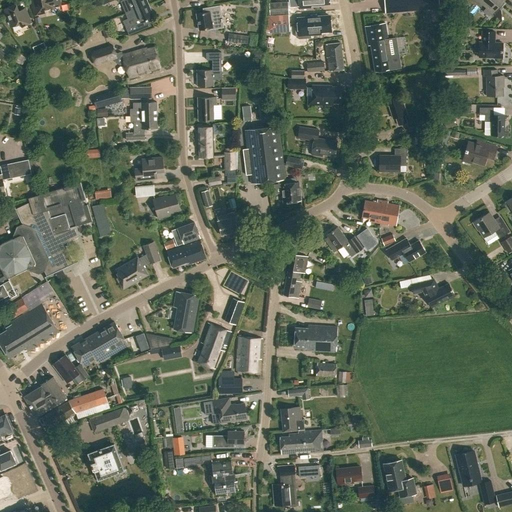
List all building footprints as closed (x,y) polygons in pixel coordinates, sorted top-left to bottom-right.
[(31,0),(35,15),(46,13),(45,10),(54,7),(62,5),(60,0),(31,0)] [(120,2),(126,14),(148,5),(146,0),(117,0),(118,3),(120,2)] [(297,0),(298,9),(311,8),(310,6),(329,5),(328,0),(297,0)] [(408,10),(440,7),(438,0),(382,0),(384,13),(408,11),(408,10)] [(476,0),(493,13),(502,21),(501,10),(500,9),(502,6),(502,7),(505,3),(503,1),(503,0),(476,0)] [(289,14),(288,2),(269,4),(270,15),(289,14)] [(32,23),(25,8),(19,11),(16,4),(4,9),(12,27),(20,24),(21,27),(32,23)] [(123,21),(129,35),(149,27),(147,20),(154,18),(148,5),(126,14),(128,19),(123,21)] [(203,13),(196,14),(199,30),(205,29),(206,31),(212,30),(212,28),(222,27),(221,22),(222,22),(222,18),(221,19),(220,15),(221,15),(219,6),(202,9),(203,13)] [(290,31),(289,15),(268,16),(269,33),(290,31)] [(330,16),(297,19),(299,36),(299,37),(310,36),(310,34),(311,34),(321,34),(321,32),(331,31),(330,16)] [(385,23),(365,27),(368,46),(371,45),(375,72),(401,68),(399,55),(396,38),(388,39),(385,23)] [(482,31),(482,42),(480,42),(479,57),(502,58),(503,43),(495,43),(495,32),(482,31)] [(229,34),(227,41),(247,44),(249,36),(229,34)] [(327,58),(329,71),(344,69),(341,43),(325,44),(327,58)] [(125,64),(129,78),(151,72),(150,70),(160,67),(155,48),(147,50),(147,48),(122,55),(121,52),(115,54),(113,45),(91,52),(94,64),(114,58),(115,63),(120,65),(125,64)] [(212,70),(197,70),(197,86),(213,86),(213,80),(222,79),(221,52),(207,53),(207,60),(212,60),(212,70)] [(323,62),(306,64),(307,72),(324,71),(323,62)] [(497,76),(497,70),(484,70),(484,77),(486,77),(487,96),(502,96),(502,83),(504,83),(503,76),(497,76)] [(292,71),(292,79),(304,79),(304,71),(292,71)] [(305,79),(304,79),(292,79),(288,79),(288,89),(305,89),(305,79)] [(341,103),(341,87),(331,87),(325,87),(325,86),(313,86),(312,97),(308,97),(308,105),(333,105),(333,103),(341,103)] [(151,88),(130,88),(130,99),(151,98),(151,88)] [(222,89),(222,100),(235,100),(235,88),(222,89)] [(106,95),(99,97),(98,95),(93,97),(96,108),(122,101),(119,90),(106,93),(106,95)] [(407,114),(401,96),(387,101),(393,119),(396,118),(399,126),(407,123),(404,115),(407,114)] [(216,98),(198,98),(198,121),(213,120),(213,106),(216,105),(216,98)] [(131,109),(131,116),(142,115),(157,115),(156,102),(141,103),(133,103),(134,109),(131,109)] [(242,107),(244,121),(252,120),(250,106),(242,107)] [(97,108),(97,117),(108,116),(107,107),(97,108)] [(486,135),(491,135),(497,135),(497,136),(498,138),(501,138),(502,136),(502,135),(504,135),(504,115),(494,115),(494,108),(480,108),(479,115),(485,115),(485,122),(485,133),(486,135)] [(126,134),(126,140),(145,139),(145,133),(144,133),(144,128),(157,128),(157,115),(142,115),(131,116),(131,123),(133,123),(134,134),(126,134)] [(100,128),(109,127),(108,118),(100,119),(100,128)] [(418,121),(407,125),(410,131),(421,127),(418,121)] [(252,184),(279,181),(280,181),(285,180),(285,179),(278,126),(245,130),(247,149),(243,150),(246,175),(251,175),(252,184)] [(199,157),(213,157),(213,127),(199,127),(199,157)] [(319,130),(299,127),(298,138),(313,141),(311,155),(322,157),(323,155),(335,156),(337,141),(318,139),(319,130)] [(493,159),(497,147),(483,143),(482,146),(468,142),(463,161),(471,163),(472,161),(484,165),(487,157),(493,159)] [(394,148),(394,155),(379,155),(379,170),(399,171),(400,165),(406,165),(406,148),(393,147),(393,148),(394,148)] [(235,169),(235,152),(224,152),(225,170),(235,169)] [(134,168),(135,180),(157,178),(156,171),(164,171),(163,156),(141,158),(142,167),(134,168)] [(287,157),(286,165),(302,169),(304,160),(287,157)] [(21,161),(24,175),(31,174),(28,160),(21,161)] [(7,164),(10,178),(24,175),(21,161),(7,164)] [(2,174),(0,174),(0,197),(7,196),(3,180),(10,178),(7,164),(0,166),(2,174)] [(220,176),(208,178),(209,185),(221,183),(220,176)] [(285,180),(280,181),(279,181),(280,184),(274,185),(276,194),(283,193),(284,202),(285,202),(286,204),(291,203),(292,201),(301,200),(298,182),(287,183),(287,179),(285,179),(285,180)] [(79,236),(76,226),(92,221),(87,205),(84,205),(83,200),(85,199),(80,182),(40,194),(28,198),(30,202),(16,209),(15,206),(14,206),(21,223),(22,224),(17,227),(12,238),(2,243),(2,244),(0,244),(0,266),(1,269),(5,276),(0,278),(0,304),(10,299),(10,298),(6,291),(12,288),(9,281),(8,278),(26,269),(38,273),(44,271),(46,276),(44,277),(44,278),(78,262),(77,261),(72,264),(63,244),(79,236)] [(135,186),(136,196),(155,194),(154,184),(135,186)] [(207,190),(201,191),(206,207),(212,205),(207,190)] [(162,196),(153,199),(158,217),(173,213),(172,212),(180,209),(176,194),(162,197),(162,196)] [(228,199),(231,208),(237,206),(234,197),(228,199)] [(373,222),(380,224),(384,201),(377,200),(376,203),(365,201),(362,217),(369,219),(369,222),(373,222)] [(380,224),(396,226),(400,206),(388,204),(388,202),(384,201),(380,224)] [(218,222),(221,236),(239,231),(234,212),(217,217),(218,221),(218,222)] [(479,230),(484,238),(495,231),(499,238),(510,232),(502,219),(496,223),(489,212),(473,223),(478,231),(479,230)] [(194,223),(171,231),(177,246),(183,244),(200,238),(194,223)] [(351,257),(363,248),(354,236),(347,241),(337,227),(326,235),(327,237),(324,239),(330,247),(333,244),(337,250),(342,246),(351,257)] [(367,229),(357,236),(367,250),(377,243),(367,229)] [(395,241),(393,234),(381,239),(384,245),(395,241)] [(501,243),(507,253),(511,250),(511,240),(510,237),(501,243)] [(175,246),(173,239),(164,243),(166,249),(175,246)] [(384,250),(391,262),(405,254),(409,262),(425,252),(419,241),(407,248),(402,240),(384,250)] [(206,258),(200,241),(166,252),(172,267),(188,262),(188,264),(206,258)] [(144,245),(147,254),(138,259),(138,257),(116,270),(119,276),(116,278),(123,289),(148,275),(142,265),(149,262),(150,263),(159,260),(153,242),(144,245)] [(72,244),(68,246),(73,261),(77,259),(72,244)] [(367,256),(362,251),(358,255),(362,260),(367,256)] [(291,254),(288,270),(301,272),(305,273),(308,257),(291,254)] [(284,295),(298,298),(301,282),(299,281),(301,272),(288,270),(284,295)] [(424,293),(431,307),(455,296),(449,283),(439,288),(434,279),(411,284),(413,291),(422,289),(424,293)] [(174,330),(192,333),(199,296),(176,291),(174,307),(178,308),(173,330),(174,330)] [(265,305),(266,295),(259,294),(258,304),(265,305)] [(309,297),(307,306),(320,308),(322,300),(309,297)] [(7,308),(14,318),(28,309),(22,298),(7,308)] [(225,321),(235,325),(244,302),(233,298),(225,321)] [(364,300),(366,316),(373,315),(371,299),(364,300)] [(0,334),(0,342),(9,358),(26,348),(28,351),(59,331),(42,303),(11,323),(12,324),(6,328),(7,330),(0,334)] [(74,346),(72,347),(82,364),(94,358),(97,363),(128,345),(115,322),(83,340),(74,346)] [(198,362),(215,368),(222,350),(224,350),(231,331),(208,323),(201,343),(205,344),(198,362)] [(295,329),(294,347),(307,347),(306,350),(313,351),(313,352),(336,353),(337,327),(308,325),(308,329),(295,329)] [(143,333),(136,336),(141,351),(149,349),(143,333)] [(151,349),(159,347),(157,337),(148,339),(151,349)] [(237,370),(256,371),(257,359),(261,359),(262,338),(238,337),(237,349),(239,349),(237,370)] [(164,359),(182,356),(180,346),(162,349),(164,359)] [(75,368),(66,355),(53,365),(67,383),(78,375),(83,381),(89,376),(80,364),(75,368)] [(316,376),(336,377),(337,364),(317,363),(316,376)] [(337,381),(351,383),(352,372),(339,370),(337,381)] [(24,397),(36,417),(66,399),(53,377),(40,385),(41,386),(24,397)] [(123,378),(125,388),(133,387),(131,377),(123,378)] [(218,378),(218,393),(241,393),(241,378),(218,378)] [(72,399),(78,418),(109,408),(103,388),(100,389),(98,382),(79,388),(81,396),(72,399)] [(348,394),(347,384),(336,385),(337,395),(348,394)] [(288,396),(302,395),(302,399),(310,399),(308,387),(287,389),(288,396)] [(210,401),(203,402),(205,415),(212,414),(213,424),(221,423),(246,418),(243,403),(230,405),(228,398),(223,399),(210,401)] [(76,413),(69,401),(43,417),(49,428),(76,413)] [(132,412),(132,411),(130,411),(124,408),(123,408),(90,420),(94,432),(128,420),(131,413),(132,412)] [(284,432),(304,430),(303,420),(296,420),(295,408),(281,410),(284,432)] [(0,438),(2,438),(1,436),(13,431),(6,414),(0,416),(0,438)] [(280,437),(281,454),(323,451),(322,430),(314,430),(298,431),(298,433),(292,434),(292,436),(280,437)] [(228,431),(228,435),(213,435),(213,447),(228,447),(234,447),(234,444),(244,444),(244,431),(228,431)] [(173,437),(175,456),(183,455),(181,437),(173,437)] [(124,470),(114,444),(89,454),(98,480),(124,470)] [(0,468),(1,470),(16,463),(10,450),(1,454),(0,450),(0,468)] [(475,451),(456,456),(463,485),(482,481),(475,451)] [(182,458),(183,468),(195,467),(195,464),(202,464),(202,460),(211,459),(211,455),(182,458)] [(232,461),(212,463),(216,494),(236,492),(232,461)] [(406,480),(402,461),(384,465),(390,491),(399,489),(401,497),(416,494),(413,479),(406,480)] [(294,485),(293,485),(292,475),(295,475),(294,466),(278,467),(279,470),(280,470),(281,482),(283,482),(283,484),(273,485),(275,506),(291,504),(290,501),(295,500),(294,485)] [(336,470),(338,485),(353,483),(353,481),(362,480),(361,467),(336,470)] [(0,487),(0,502),(37,490),(30,468),(8,475),(11,484),(0,487)] [(440,481),(442,489),(454,485),(452,478),(440,481)] [(494,497),(491,481),(484,482),(488,498),(494,497)] [(358,486),(359,498),(375,496),(374,484),(358,486)] [(426,488),(430,499),(439,495),(435,484),(426,488)] [(511,492),(496,496),(499,507),(511,504),(511,492)]
